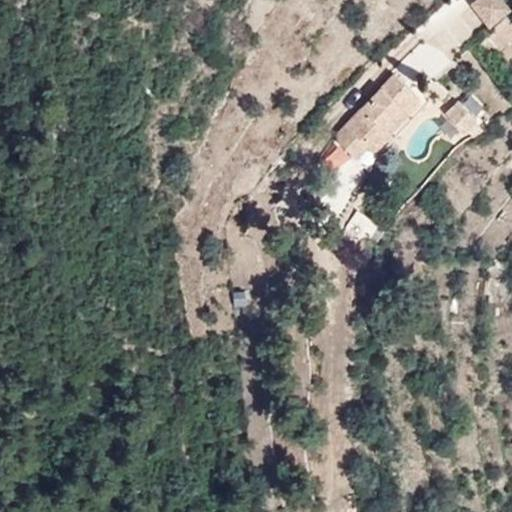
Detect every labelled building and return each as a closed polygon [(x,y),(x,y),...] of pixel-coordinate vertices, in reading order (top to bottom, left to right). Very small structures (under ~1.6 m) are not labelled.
[(483,30),(505,12),(495,0),(479,0),(467,11),(483,30)] [(508,15),(505,12),(483,30),(486,33),(508,15)] [(482,37),(490,49),(493,53),(511,35),(511,13),(508,15),(486,33),(482,37)] [(471,40),(474,43),(482,37),(486,33),(483,30),(471,40)] [(423,35),(403,59),(431,82),(451,58),(423,35)] [(474,43),(483,54),(490,49),(482,37),(474,43)] [(481,57),(483,54),(474,43),(472,46),(481,57)] [(385,138),(390,143),(426,105),(416,95),(411,99),(389,79),(330,142),(351,162),(363,150),(368,155),(385,138)] [(462,134),(469,141),(476,133),(469,126),(472,124),(454,105),(441,117),(459,137),(462,134)] [(373,161),(390,143),(385,138),(368,155),(373,161)] [(340,230),(360,247),(377,226),(357,210),(340,230)]
